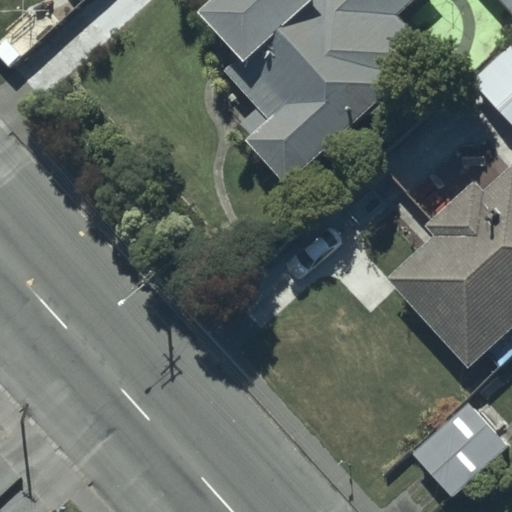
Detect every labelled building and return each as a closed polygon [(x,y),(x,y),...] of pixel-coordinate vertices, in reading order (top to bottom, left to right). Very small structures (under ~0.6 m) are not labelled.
[(258,0),(210,43),(240,77),(229,87),(262,124),(243,140),(259,158),(253,163),(290,206),(438,75),(399,32),(434,0),(258,0)] [(511,0),(489,0),(511,24),(511,0)] [(511,27),(503,17),(443,70),(464,94),(511,51),(511,27)] [(511,63),(479,94),(511,130),(511,63)] [(441,257),(396,296),(473,386),(511,352),(511,193),(490,212),(481,201),(430,244),(441,257)] [(471,416),(417,464),(456,508),(510,460),(471,416)]
